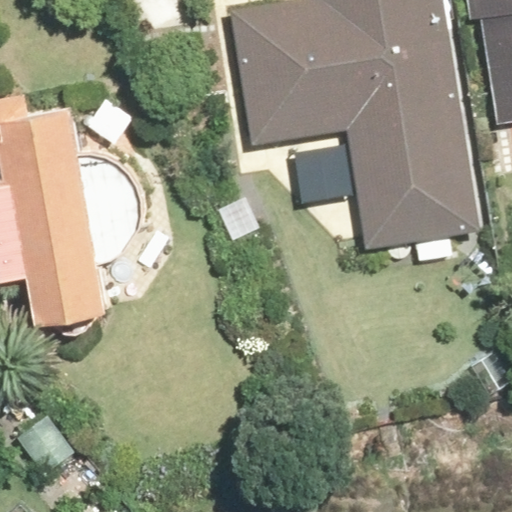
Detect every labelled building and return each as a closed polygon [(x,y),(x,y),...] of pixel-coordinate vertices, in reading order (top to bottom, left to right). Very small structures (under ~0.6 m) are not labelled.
[(174,0),(139,0),(148,29),(181,19),(174,0)] [(379,246),(498,226),(459,0),(306,0),(241,10),(242,19),(263,143),(359,127),(379,246)] [(511,0),(480,0),(483,17),(491,15),(508,122),(511,121),(511,0)] [(122,270),(92,105),(37,116),(33,94),(0,99),(0,283),(52,273),(62,324),(130,310),(122,270)] [(319,159),(323,194),(362,191),(358,155),(319,159)]
